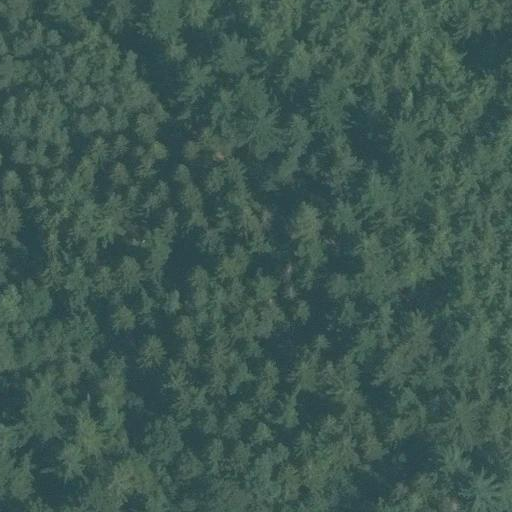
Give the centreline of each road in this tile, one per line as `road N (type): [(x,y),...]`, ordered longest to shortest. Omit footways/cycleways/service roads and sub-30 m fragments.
road 1 (track): [(475,432),(274,140),(155,0)]
road 2 (track): [(242,511),(0,272)]
road 3 (unknown): [(350,511),(511,413)]
